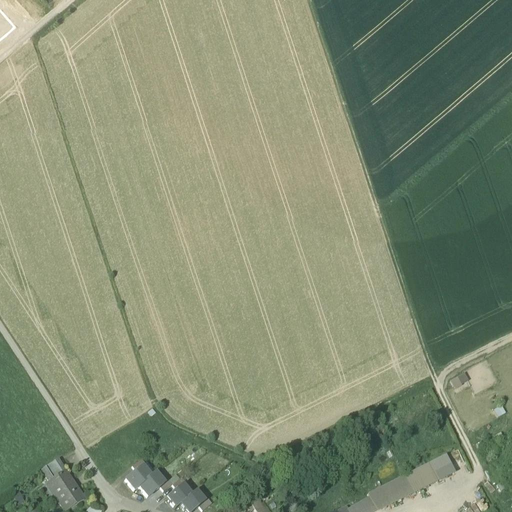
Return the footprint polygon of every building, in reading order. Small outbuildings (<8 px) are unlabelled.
[(450,382),(455,390),(471,382),(466,373),(450,382)] [(503,407),(496,410),(498,417),(506,414),(503,407)] [(428,466),(437,484),(453,476),(444,458),(428,466)] [(39,470),(48,483),(65,472),(56,459),(39,470)] [(131,469),(135,473),(142,468),(144,466),(140,461),(131,469)] [(368,499),(347,511),(375,511),(376,511),(381,511),(437,484),(428,466),(367,496),(368,499)] [(135,473),(125,482),(134,492),(139,488),(151,478),(142,468),(135,473)] [(65,472),(48,483),(61,503),(58,505),(63,511),(66,511),(83,501),(65,472)] [(151,478),(139,488),(148,499),(160,489),(164,485),(155,474),(151,478)] [(172,487),(176,491),(183,486),(185,484),(181,479),(172,487)] [(169,481),(164,485),(160,489),(164,493),(173,486),(169,481)] [(45,485),(58,505),(61,503),(48,483),(45,485)] [(176,491),(166,500),(175,510),(180,506),(192,496),(183,486),(176,491)] [(192,496),(180,506),(184,511),(194,511),(199,508),(205,503),(196,492),(192,496)] [(205,503),(199,508),(202,511),(203,511),(211,506),(208,501),(205,503)] [(263,511),(257,502),(251,506),(255,511),(263,511)]
